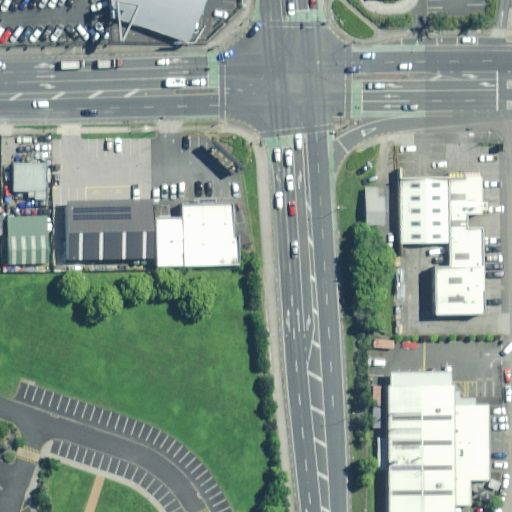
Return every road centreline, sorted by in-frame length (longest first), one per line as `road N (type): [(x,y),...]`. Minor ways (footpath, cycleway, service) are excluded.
road 1 (trunk): [(329,511),(308,175)]
road 2 (secondary): [(295,81),(0,96)]
road 3 (secondary): [(439,76),(418,116),(342,146),(308,175)]
road 4 (secondary): [(439,76),(295,81)]
